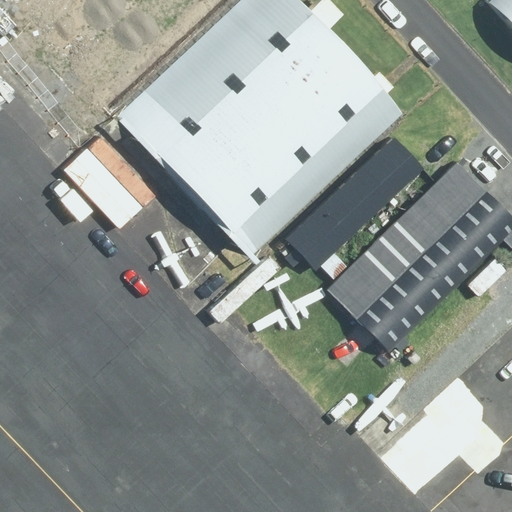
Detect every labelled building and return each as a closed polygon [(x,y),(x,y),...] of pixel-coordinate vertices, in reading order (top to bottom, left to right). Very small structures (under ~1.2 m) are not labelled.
[(395,112),(286,0),(230,0),(109,117),(245,257),(395,112)] [(511,0),(487,0),(481,6),(511,37),(511,0)] [(404,170),(375,140),(273,239),(302,269),(404,170)] [(510,225),(445,159),(309,291),(374,357),(510,225)] [(498,257),(467,286),(480,299),(510,270),(498,257)] [(511,277),(500,288),(511,301),(511,277)]
